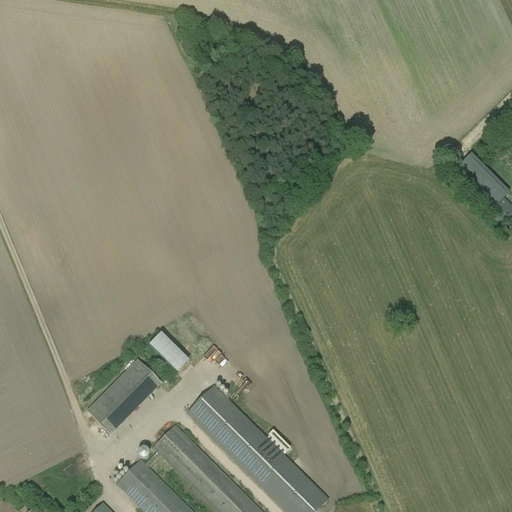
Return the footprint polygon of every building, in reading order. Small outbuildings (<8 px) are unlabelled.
[(471,155),(450,176),(484,210),(483,212),(498,227),(511,213),(511,207),(504,200),(510,194),(471,155)] [(145,345),(174,374),(186,361),(157,333),(145,345)] [(214,389),(187,415),(284,511),(317,511),(328,502),(236,411),(214,389)] [(102,398),(87,413),(111,436),(125,421),(102,398)] [(140,462),(116,486),(120,490),(142,511),(191,511),(148,470),(147,469),(160,456),(215,511),(260,511),(175,427),(152,449),(156,453),(144,465),(140,462)]
